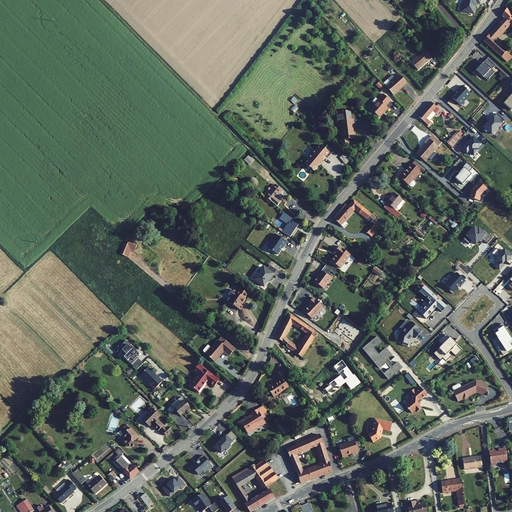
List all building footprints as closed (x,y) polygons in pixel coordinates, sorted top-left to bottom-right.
[(463,0),(461,11),(474,14),(476,4),(480,4),(480,0),(463,0)] [(511,17),(511,15),(511,14),(506,8),(501,17),(503,18),(483,40),(505,62),(511,55),(511,17)] [(411,62),(418,70),(432,58),(425,50),(411,62)] [(492,69),(495,65),(487,58),(479,68),(478,67),(473,72),(477,76),(480,72),(484,76),(483,77),(487,80),(495,72),(492,69)] [(386,87),(393,96),(398,91),(397,91),(406,83),(399,74),(396,77),(397,77),(386,87)] [(376,85),(382,92),(385,89),(379,83),(376,85)] [(471,95),(463,87),(452,97),(460,106),(471,95)] [(511,93),(503,103),(511,110),(511,108),(511,93)] [(379,100),(375,105),(370,110),(379,117),(387,108),(385,106),(390,101),(382,94),(378,100),(379,100)] [(418,117),(428,125),(431,122),(429,121),(426,118),(436,107),(431,102),(418,117)] [(429,121),(439,109),(436,107),(426,118),(429,121)] [(340,140),(341,146),(349,145),(348,139),(355,138),(354,132),(353,132),(352,123),(353,123),(353,119),(351,119),(350,111),(336,112),(337,121),(340,121),(340,125),(342,124),(343,133),(341,134),(342,139),(340,140)] [(505,120),(497,113),(484,127),(491,134),(505,120)] [(447,143),(451,147),(461,137),(460,136),(456,132),(447,143)] [(440,143),(432,136),(429,139),(438,146),(440,143)] [(468,154),(470,152),(474,155),(478,151),(477,149),(482,144),(474,137),(463,149),(468,154)] [(416,154),(424,161),(427,158),(430,160),(436,154),(433,152),(438,146),(429,139),(428,138),(424,143),(425,144),(416,154)] [(305,164),(314,171),(320,163),(319,163),(320,161),(319,161),(321,158),(323,160),(326,156),(328,157),(333,151),(327,145),(324,149),(320,146),(316,150),(315,150),(312,153),(308,158),(308,159),(309,159),(305,164)] [(339,158),(346,164),(350,161),(344,154),(339,158)] [(249,155),(244,160),(249,165),(254,160),(249,155)] [(419,170),(420,169),(423,171),(425,169),(415,161),(412,164),(419,170)] [(472,168),(467,163),(463,167),(464,168),(462,170),(456,178),(463,184),(472,174),(469,172),(472,168)] [(400,178),(408,185),(412,180),(420,171),(419,170),(412,164),(400,178)] [(487,189),(480,182),(474,188),(475,188),(472,190),(471,193),(470,192),(468,198),(479,201),(481,195),(487,189)] [(282,190),(275,184),(265,197),(277,206),(281,202),(275,198),(282,190)] [(384,207),(393,215),(396,211),(394,209),(402,200),(394,193),(384,207)] [(333,219),(343,228),(347,224),(344,222),(355,209),(374,225),(367,233),(371,236),(372,235),(376,230),(379,228),(380,228),(382,225),(374,218),(375,217),(353,199),(348,206),(346,204),(333,219)] [(299,225),(284,212),(280,218),(287,224),(283,230),(279,227),(278,229),(290,237),(299,225)] [(493,238),(483,229),(481,231),(478,229),(477,230),(474,227),(463,239),(468,244),(471,240),(475,244),(478,241),(481,243),(483,241),(487,244),(493,238)] [(414,231),(423,238),(424,236),(416,229),(414,231)] [(287,242),(276,234),(270,242),(271,243),(268,248),(277,254),(282,246),(284,247),(287,242)] [(135,249),(136,247),(129,242),(125,244),(121,255),(125,256),(129,246),(135,249)] [(134,252),(135,249),(129,246),(125,256),(128,257),(131,251),(134,252)] [(336,254),(331,262),(340,268),(350,254),(339,246),(334,253),(336,254)] [(505,260),(510,265),(511,262),(511,256),(504,250),(501,253),(496,248),(491,254),(497,258),(494,261),(497,263),(495,266),(499,270),(504,265),(502,263),(505,260)] [(277,270),(269,265),(266,269),(264,267),(254,280),(264,287),(269,279),(270,280),(277,270)] [(335,273),(325,265),(319,273),(320,274),(317,277),(318,277),(314,282),(322,288),(326,283),(328,284),(332,279),(327,275),(330,271),(334,274),(335,273)] [(381,272),(375,267),(372,271),(378,276),(381,272)] [(457,273),(446,285),(449,289),(448,290),(452,294),(460,285),(461,286),(466,281),(457,273)] [(421,291),(431,301),(420,313),(426,319),(437,308),(442,312),(447,306),(425,286),(421,291)] [(231,298),(228,302),(240,310),(243,305),(242,304),(245,299),(244,298),(248,293),(240,289),(237,293),(233,290),(229,296),(231,298)] [(312,319),(323,307),(313,298),(308,303),(310,305),(304,311),(312,319)] [(282,341),(284,337),(292,323),(308,334),(300,346),(298,344),(297,347),(289,341),(286,345),(286,346),(302,357),(318,333),(289,314),(277,339),(282,341)] [(360,331),(343,319),(334,331),(340,335),(342,332),(353,341),(360,331)] [(406,321),(399,329),(402,332),(400,335),(398,342),(403,343),(402,346),(408,347),(409,340),(413,335),(416,338),(421,332),(418,329),(419,328),(411,322),(410,324),(406,321)] [(511,341),(511,337),(503,324),(496,327),(498,331),(496,333),(502,344),(497,346),(504,356),(511,350),(511,347),(509,343),(511,341)] [(442,345),(434,353),(441,360),(443,358),(446,362),(452,356),(449,353),(450,351),(455,357),(462,350),(456,345),(457,344),(449,337),(446,334),(438,342),(442,345)] [(385,376),(388,380),(402,367),(398,362),(392,367),(386,360),(392,355),(386,348),(379,354),(374,348),(381,342),(377,336),(362,349),(363,350),(364,349),(379,368),(385,363),(390,368),(384,374),(385,376)] [(229,356),(236,349),(226,340),(223,344),(218,340),(211,348),(208,345),(203,350),(203,352),(206,354),(214,362),(223,351),(229,356)] [(133,348),(126,341),(121,346),(124,348),(120,351),(125,356),(124,357),(132,364),(138,358),(137,357),(134,353),(135,352),(132,350),(133,348)] [(146,360),(133,348),(132,350),(135,352),(134,353),(137,357),(138,358),(132,364),(134,366),(135,365),(138,368),(146,360)] [(360,383),(354,375),(353,376),(342,361),(334,367),(341,375),(330,384),(331,385),(325,389),(330,396),(340,388),(340,387),(346,383),(351,390),(360,383)] [(189,385),(199,393),(204,387),(203,387),(207,381),(214,386),(219,380),(203,367),(202,368),(198,365),(196,367),(200,371),(198,374),(189,385)] [(149,384),(154,389),(162,382),(148,368),(141,375),(149,383),(149,384)] [(267,387),(273,397),(289,387),(284,380),(286,379),(281,371),(274,375),(278,380),(276,381),(277,382),(274,384),(273,383),(267,387)] [(412,386),(415,383),(408,374),(405,377),(412,386)] [(453,391),(458,402),(464,398),(467,396),(468,397),(476,392),(485,395),(489,385),(475,380),(461,387),(453,391)] [(427,395),(420,387),(415,391),(413,389),(410,392),(410,394),(411,395),(410,396),(410,401),(406,405),(406,406),(407,408),(407,409),(408,410),(409,410),(411,413),(415,410),(417,412),(421,408),(419,406),(420,400),(421,399),(427,395)] [(188,411),(191,409),(181,397),(171,405),(175,409),(180,415),(186,409),(188,411)] [(153,425),(158,431),(160,430),(164,426),(156,419),(160,415),(155,410),(152,407),(146,412),(148,414),(141,421),(145,425),(147,424),(149,426),(151,424),(154,422),(155,423),(153,425)] [(257,409),(251,413),(253,417),(252,418),(250,417),(248,417),(238,423),(241,428),(243,427),(246,432),(250,429),(251,431),(252,431),(260,425),(261,426),(266,423),(263,418),(266,417),(264,414),(261,416),(257,409)] [(329,430),(331,429),(328,421),(334,419),(333,416),(326,419),(329,430)] [(372,425),(373,426),(372,432),(368,434),(373,442),(380,438),(382,429),(390,431),(392,423),(375,419),(374,422),(373,422),(372,425)] [(137,439),(137,435),(130,428),(130,429),(128,426),(126,425),(120,430),(123,434),(123,435),(126,439),(126,440),(125,441),(125,443),(126,444),(126,447),(138,447),(138,439),(137,439)] [(166,429),(163,432),(166,436),(171,430),(168,427),(166,429)] [(238,437),(232,431),(215,447),(222,453),(226,449),(227,450),(231,446),(230,445),(238,437)] [(332,472),(320,435),(287,449),(297,473),(301,483),(332,472)] [(341,453),(343,458),(348,456),(347,455),(352,453),(352,454),(359,452),(354,438),(352,438),(350,439),(349,440),(350,442),(338,446),(340,450),(341,453)] [(123,472),(130,466),(129,465),(131,463),(122,454),(123,453),(118,448),(115,452),(118,455),(112,461),(123,472)] [(502,464),(507,463),(505,448),(498,449),(498,452),(495,453),(495,450),(489,451),(489,456),(490,456),(491,457),(490,458),(490,465),(497,464),(496,463),(501,462),(502,464)] [(212,466),(203,455),(198,459),(199,460),(191,466),(198,474),(202,470),(204,472),(212,466)] [(464,470),(481,467),(480,456),(463,459),(464,470)] [(234,480),(230,482),(249,511),(251,511),(255,510),(250,501),(240,486),(255,477),(257,481),(261,486),(263,489),(265,488),(268,486),(279,478),(265,460),(255,466),(240,475),(239,474),(232,478),(234,480)] [(240,475),(255,466),(252,461),(238,469),(237,467),(229,471),(232,478),(239,474),(240,475)] [(130,466),(123,472),(130,479),(139,471),(132,463),(130,466)] [(65,474),(69,471),(64,465),(63,465),(60,468),(65,474)] [(72,474),(81,485),(86,480),(77,469),(72,474)] [(117,478),(112,471),(108,475),(113,481),(117,478)] [(88,485),(95,494),(106,484),(99,476),(94,480),(92,476),(89,479),(90,480),(87,483),(89,485),(88,485)] [(113,481),(118,488),(123,484),(120,480),(121,479),(119,476),(117,478),(113,481)] [(174,480),(174,479),(162,488),(169,497),(180,488),(182,489),(186,486),(179,477),(174,480)] [(457,491),(459,506),(463,505),(464,505),(460,479),(455,480),(441,482),(442,493),(457,491)] [(61,503),(74,492),(73,491),(76,489),(69,480),(56,490),(58,493),(55,495),(61,503)] [(275,498),(270,489),(267,491),(254,498),(260,507),(275,498)] [(145,493),(141,497),(149,507),(153,504),(145,493)] [(211,505),(202,493),(192,502),(196,506),(198,505),(203,511),(209,507),(212,511),(214,511),(219,509),(215,503),(211,505)] [(236,507),(228,496),(220,502),(227,511),(229,511),(231,511),(231,510),(233,509),(234,509),(236,507)] [(260,507),(254,498),(250,501),(255,510),(260,507)] [(30,511),(34,510),(27,499),(23,502),(30,511)] [(424,502),(416,504),(415,501),(416,501),(406,503),(407,503),(408,511),(426,511),(425,501),(424,501),(424,502)] [(30,511),(23,502),(20,504),(24,510),(21,511),(30,511)]
